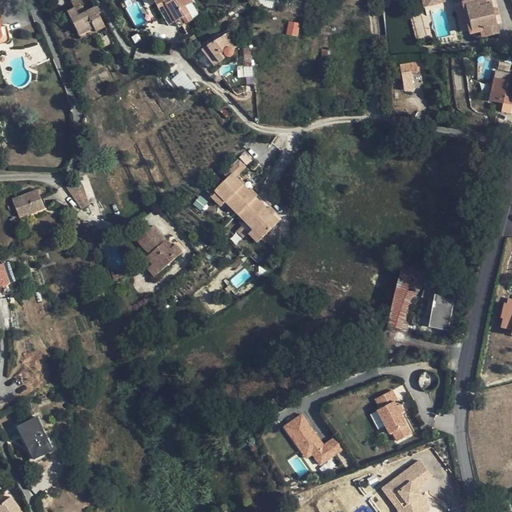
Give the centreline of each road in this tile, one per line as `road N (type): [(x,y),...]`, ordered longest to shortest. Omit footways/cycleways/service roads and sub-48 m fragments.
road 1 (residential): [(511,142),(372,115),(262,133),(173,57)]
road 2 (residential): [(511,179),(461,390),(459,432),(477,511)]
road 3 (unknown): [(37,0),(70,82),(77,159),(66,186),(0,179)]
